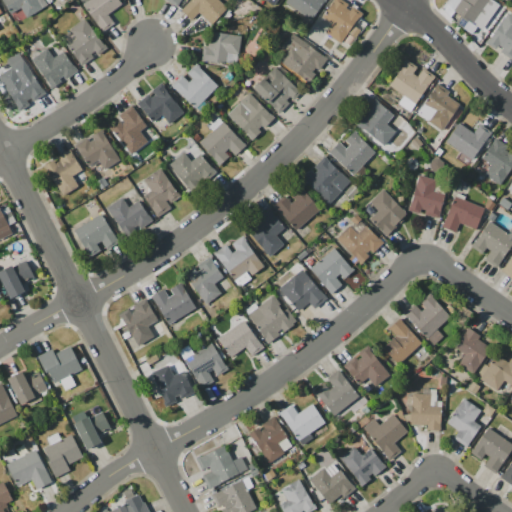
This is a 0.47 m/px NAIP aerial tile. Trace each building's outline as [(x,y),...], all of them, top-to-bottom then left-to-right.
[(1,0),(9,15),(21,9),(25,18),(46,8),(41,0),(1,0)] [(107,15),(121,5),(117,0),(88,0),(81,5),(101,33),(113,24),(107,15)] [(163,0),(176,8),(181,0),(163,0)] [(190,0),(180,11),(191,21),(198,13),(211,25),(226,9),(216,0),(190,0)] [(285,0),(284,4),(311,21),(324,0),(285,0)] [(361,14),(349,5),(349,6),(340,0),(332,0),(321,17),(331,24),(324,34),(339,44),(361,14)] [(451,11),(459,0),(447,0),(444,5),(451,11)] [(511,16),(506,12),(486,44),(511,60),(511,59),(511,16)] [(68,31),(75,40),(67,46),(81,67),(95,57),(95,56),(105,49),(84,20),(68,31)] [(225,64),(226,54),(238,55),(240,36),(212,33),(211,45),(202,44),(200,62),(225,64)] [(283,46),(288,50),(279,63),(308,84),(326,60),(292,34),(283,46)] [(50,89),(76,73),(63,52),(52,59),(46,49),(31,59),(50,89)] [(42,96),(20,52),(5,60),(10,69),(0,73),(0,78),(17,112),(31,105),(30,103),(42,96)] [(432,75),(418,68),(404,60),(388,88),(404,96),(399,105),(412,112),(432,75)] [(181,74),(170,87),(194,110),(217,86),(194,65),(184,76),(181,74)] [(252,89),(279,114),(299,92),(273,67),(252,89)] [(441,131),(459,105),(446,96),(449,92),(437,84),(416,114),(441,131)] [(168,125),(183,114),(161,85),(136,103),(151,123),(161,115),(168,125)] [(272,119),(248,93),(226,115),(250,140),(272,119)] [(393,114),(373,100),(365,111),(366,111),(356,126),(385,146),(394,132),(385,126),(393,114)] [(109,128),(129,155),(147,142),(139,132),(146,127),(130,106),(116,116),(119,120),(109,128)] [(218,166),(230,155),(232,158),(244,147),(222,122),(198,143),(218,166)] [(478,124),(472,133),(458,123),(444,143),(470,161),(490,132),(478,124)] [(74,145),(86,167),(98,160),(103,170),(118,162),(102,131),(74,145)] [(352,176),(374,152),(352,132),(342,143),(339,141),(328,153),(352,176)] [(500,186),(511,165),(511,151),(493,140),(481,160),(489,166),(483,175),(500,186)] [(60,197),(77,187),(71,176),(80,171),(70,151),(43,166),(60,197)] [(190,162),(182,153),(167,165),(190,193),(214,173),(199,154),(190,162)] [(328,205),(349,183),(323,157),(311,169),(311,168),(302,178),(328,205)] [(142,181),(150,191),(142,197),(156,218),(169,208),(167,206),(179,197),(159,169),(142,181)] [(408,211),(437,218),(443,195),(433,192),(435,180),(416,175),(408,211)] [(384,236),(406,215),(382,190),(368,203),(376,211),(368,219),(384,236)] [(272,206),(295,231),(319,209),(301,191),(289,202),(283,196),(272,206)] [(475,230),(483,208),(453,197),(442,228),(455,233),(458,224),(475,230)] [(105,208),(126,239),(151,222),(137,201),(127,208),(121,198),(105,208)] [(0,239),(10,235),(0,208),(0,239)] [(283,246),(275,235),(283,230),(270,212),(247,229),(267,257),(283,246)] [(88,258),(100,251),(96,244),(101,242),(105,250),(117,244),(101,215),(73,230),(88,258)] [(497,269),(511,243),(511,225),(511,226),(507,233),(487,221),(471,248),(483,256),(481,259),(497,269)] [(360,264),(381,241),(363,225),(357,232),(349,225),(334,241),(360,264)] [(213,254),(232,281),(247,270),(251,276),(263,267),(241,237),(228,246),(227,244),(213,254)] [(330,295),(342,284),(340,282),(353,271),(332,248),(308,270),(330,295)] [(511,254),(500,272),(511,279),(511,254)] [(204,305),(220,295),(213,284),(222,278),(209,258),(196,266),(197,268),(185,276),(204,305)] [(0,272),(0,280),(9,299),(24,291),(20,284),(33,277),(25,260),(0,272)] [(298,312),(308,303),(314,310),(326,299),(300,270),(278,290),(298,312)] [(163,290),(151,297),(166,325),(194,309),(181,285),(165,294),(163,290)] [(432,346),(442,337),(435,330),(449,317),(428,294),(416,305),(415,303),(403,314),(432,346)] [(247,314),(266,343),(296,324),(286,309),(283,312),(273,297),(247,314)] [(136,347),(154,337),(147,326),(157,321),(144,300),(118,315),(136,347)] [(394,337),(381,349),(397,366),(420,344),(398,319),(387,329),(394,337)] [(216,339),(229,358),(244,348),(250,356),(262,348),(243,321),(216,339)] [(466,330),(453,349),(463,355),(457,364),(472,374),(491,346),(466,330)] [(199,388),(227,371),(211,344),(183,360),(199,388)] [(53,354),(51,350),(38,356),(51,384),(81,370),(70,347),(53,354)] [(342,365),(357,385),(367,378),(373,387),(388,376),(367,347),(342,365)] [(511,357),(508,362),(493,355),(479,382),(497,391),(502,381),(511,386),(511,357)] [(183,372),(172,377),(168,366),(151,373),(164,405),(192,393),(183,372)] [(326,378),(329,383),(315,394),(331,416),(357,397),(338,370),(326,378)] [(24,378),(21,372),(6,379),(19,406),(39,397),(37,393),(46,389),(38,372),(24,378)] [(0,424),(16,417),(1,384),(0,384),(0,424)] [(412,394),(410,425),(427,426),(427,430),(441,431),(443,407),(430,406),(431,395),(412,394)] [(449,423),(464,401),(480,411),(474,420),(483,426),(468,450),(452,440),(459,429),(449,423)] [(292,406),(280,413),(295,441),(324,426),(312,405),(296,414),(292,406)] [(74,422),(84,451),(100,445),(96,435),(109,431),(102,412),(74,422)] [(369,434),(390,461),(402,451),(395,442),(407,432),(393,415),(369,434)] [(262,427),(249,434),(265,463),(291,449),(274,417),(260,425),(262,427)] [(468,452),(487,426),(511,443),(511,450),(496,473),(485,465),(490,457),(485,455),(480,461),(468,452)] [(42,447),(53,478),(69,472),(66,465),(81,459),(72,436),(42,447)] [(338,458),(356,445),(362,453),(373,444),(389,466),(377,476),(373,473),(370,475),(375,482),(363,491),(338,458)] [(201,477),(207,489),(247,470),(240,457),(231,462),(223,445),(195,459),(201,471),(208,467),(210,472),(201,477)] [(50,484),(36,450),(5,464),(16,488),(31,481),(35,490),(50,484)] [(511,485),(499,477),(511,457),(511,485)] [(308,478),(323,465),(332,476),(340,470),(355,489),(345,498),(341,494),(329,503),(308,478)] [(282,511),(278,504),(286,499),(280,488),(301,477),(317,507),(307,511),(305,511),(304,509),(300,511),(282,511)] [(211,493),(215,508),(220,506),(221,511),(253,511),(254,511),(244,482),(211,493)] [(0,484),(0,511),(3,511),(2,506),(11,503),(4,483),(0,484)] [(105,511),(147,511),(141,497),(105,511)] [(436,511),(435,509),(442,503),(448,511),(436,511)]
